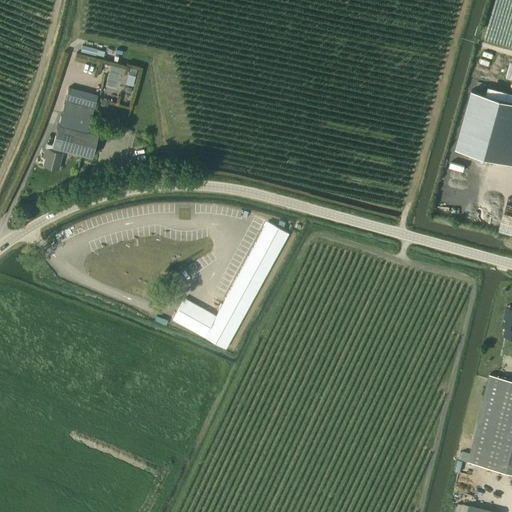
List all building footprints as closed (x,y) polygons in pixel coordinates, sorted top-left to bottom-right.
[(511,0),(497,0),(486,41),(511,48),(511,0)] [(129,72),(126,83),(133,85),(136,74),(129,72)] [(66,99),(94,107),(98,95),(69,87),(66,99)] [(458,145),(511,162),(511,99),(475,87),(458,145)] [(54,143),(49,150),(46,149),(44,156),(46,157),(44,166),(58,170),(62,153),(60,152),(61,149),(92,157),(98,134),(88,131),(94,108),(65,100),(54,143)] [(291,240),(270,228),(224,312),(192,295),(180,316),(212,333),(233,345),(291,240)] [(504,315),(502,323),(506,324),(504,330),(503,335),(507,336),(511,336),(511,306),(510,306),(506,305),(504,315)] [(468,462),(479,464),(511,472),(511,379),(490,374),(468,462)] [(470,502),(467,511),(501,511),(470,502)]
